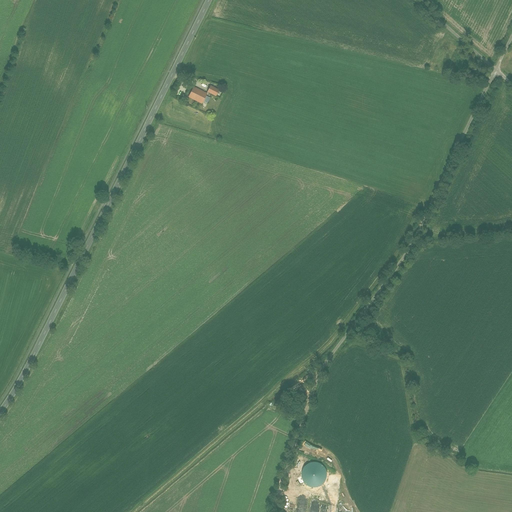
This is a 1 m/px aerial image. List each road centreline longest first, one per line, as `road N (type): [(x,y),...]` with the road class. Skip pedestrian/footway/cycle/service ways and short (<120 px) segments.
road 1 (residential): [(272,511),(315,380),(409,243),(496,71)]
road 2 (tertiary): [(0,409),(210,0)]
